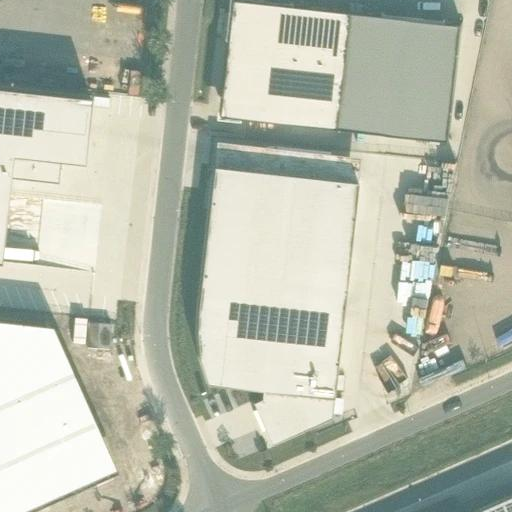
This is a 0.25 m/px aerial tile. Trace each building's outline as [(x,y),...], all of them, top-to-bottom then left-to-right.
[(243,0),(229,0),(219,97),(238,99),(236,118),(449,142),(462,24),(243,0)] [(0,260),(2,261),(11,176),(59,181),(62,159),(85,161),(92,96),(0,86),(0,260)] [(196,309),(195,333),(197,358),(205,383),(261,389),(260,398),(251,401),(269,443),(330,417),(356,182),(212,165),(196,309)] [(0,319),(0,511),(24,511),(92,483),(93,486),(113,477),(45,325),(0,319)] [(511,511),(511,495),(473,511),(511,511)]
